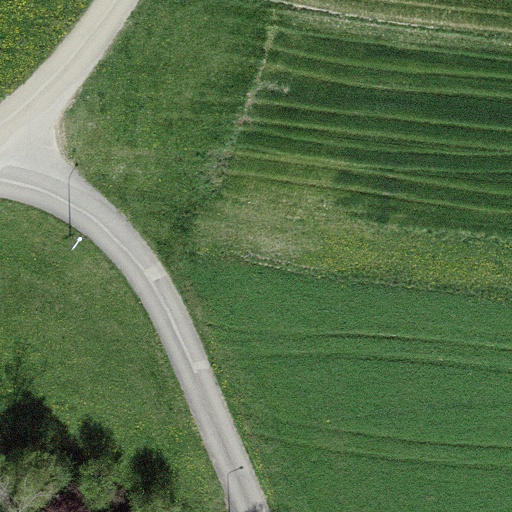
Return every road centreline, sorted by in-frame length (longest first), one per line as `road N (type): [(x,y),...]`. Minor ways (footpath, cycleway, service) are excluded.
road 1 (residential): [(0,172),(75,202),(123,238),(161,286),(255,511)]
road 2 (unclassified): [(0,148),(120,0)]
